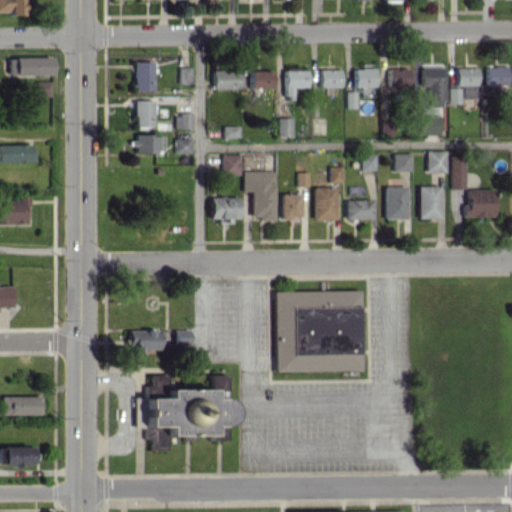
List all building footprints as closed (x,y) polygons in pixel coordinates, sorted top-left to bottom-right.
[(0,0),(0,12),(25,12),(24,0),(0,0)] [(50,74),(49,56),(5,57),(6,75),(50,74)] [(150,61),(131,61),(131,90),(151,90),(150,61)] [(505,87),(504,64),(483,65),(484,88),(505,87)] [(189,83),(189,66),(176,66),(176,83),(189,83)] [(372,67),(351,68),(351,86),(372,86),(372,67)] [(385,68),(385,86),(407,86),(406,67),(385,68)] [(473,67),(453,67),(453,85),(459,85),(459,98),(474,98),(473,67)] [(209,88),(236,88),(236,70),(210,69),(209,88)] [(270,87),(269,69),(247,70),(247,87),(270,87)] [(304,69),(281,70),(282,98),(290,97),(290,87),(304,87),(304,69)] [(338,69),(317,69),(317,86),(338,86),(338,69)] [(49,96),(49,80),(34,80),(34,95),(49,96)] [(458,87),(446,87),(446,103),(458,103),(458,87)] [(132,126),(151,126),(151,100),(131,100),(132,126)] [(189,128),(189,113),(172,113),(172,127),(189,128)] [(437,134),(437,115),(415,115),(415,134),(437,134)] [(290,117),(275,117),(275,135),(290,135),(290,117)] [(236,137),(236,125),(221,125),(221,137),(236,137)] [(189,138),(172,137),(171,152),(188,152),(189,138)] [(0,161),(30,161),(30,143),(0,143),(0,161)] [(442,150),(422,150),(422,172),(442,171),(442,150)] [(237,174),(236,153),(217,154),(218,174),(237,174)] [(372,153),(357,153),(358,170),(373,169),(372,153)] [(407,153),(389,153),(389,170),(407,170),(407,153)] [(447,188),(462,188),(462,155),(447,155),(447,188)] [(326,181),(338,182),(338,166),(326,165),(326,181)] [(271,218),(271,170),(239,170),(239,191),(247,191),(247,218),(271,218)] [(403,186),(381,185),(381,218),(403,218),(403,186)] [(437,185),(414,185),(414,217),(437,217),(437,185)] [(332,219),(332,187),(310,186),(310,218),(332,219)] [(491,216),(490,188),(464,189),(464,204),(459,204),(459,216),(491,216)] [(278,193),(278,217),(297,217),(298,193),(278,193)] [(206,218),(215,218),(215,221),(224,221),(224,217),(235,217),(235,197),(207,196),(206,218)] [(0,223),(22,223),(22,199),(0,198),(0,223)] [(342,218),(370,217),(369,198),(342,199),(342,218)] [(0,306),(9,306),(9,285),(0,285),(0,306)] [(269,289),(271,370),(357,369),(357,353),(354,353),(354,305),(356,305),(356,288),(269,289)] [(125,329),(125,340),(125,341),(130,341),(131,352),(142,352),(141,349),(156,348),(156,329),(125,329)] [(171,329),(171,343),(187,343),(187,329),(171,329)] [(147,374),(147,384),(140,384),(141,410),(141,437),(147,437),(147,449),(164,449),(164,434),(180,434),(180,440),(185,440),(190,440),(190,434),(207,433),(207,439),(216,439),(223,439),(223,422),(227,420),(229,415),(229,411),(229,406),(226,402),(223,399),(223,373),(206,374),(206,388),(191,388),(191,383),(184,383),(180,383),(180,388),(163,388),(163,374),(147,374)] [(0,414),(37,414),(37,395),(0,395),(0,414)] [(32,445),(0,446),(0,464),(32,464),(32,445)]
